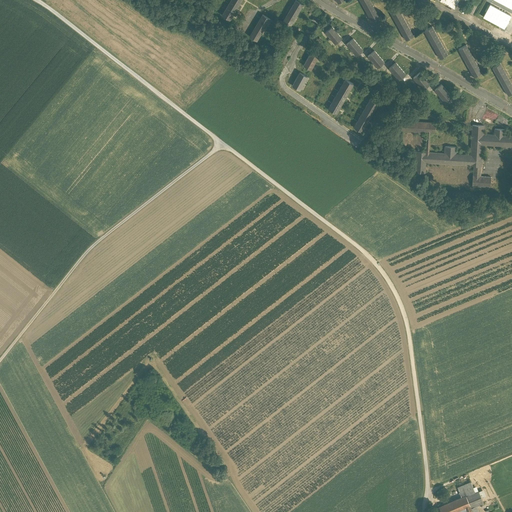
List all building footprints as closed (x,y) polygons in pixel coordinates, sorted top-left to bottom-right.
[(230,0),(222,15),(230,20),(241,0),(230,0)] [(295,0),(283,22),(290,26),(303,4),(295,0)] [(360,0),(372,21),(379,17),(370,0),(360,0)] [(440,0),(440,1),(455,8),(458,0),(440,0)] [(511,0),(502,0),(493,18),(511,27),(511,0)] [(390,12),(406,40),(413,36),(398,8),(390,12)] [(249,36),(257,41),(270,19),(263,14),(249,36)] [(432,26),(424,30),(440,58),(447,54),(432,26)] [(332,27),(325,32),(335,44),(342,38),(332,27)] [(353,38),(347,44),(356,55),(363,50),(353,38)] [(458,49),(473,77),(481,73),(466,45),(458,49)] [(374,50),(368,56),(377,68),(384,62),(374,50)] [(303,65),(311,69),(318,56),(311,52),(303,65)] [(396,63),(389,68),(399,79),(405,74),(396,63)] [(492,67),(508,95),(511,92),(511,84),(500,63),(492,67)] [(376,71),(379,76),(384,72),(380,67),(376,71)] [(292,86),(299,90),(307,76),(299,72),(292,86)] [(420,72),(413,78),(423,89),(429,84),(420,72)] [(328,109),(336,113),(353,83),(345,79),(328,109)] [(397,83),(401,87),(405,84),(401,79),(397,83)] [(435,90),(444,101),(451,96),(441,84),(435,90)] [(426,89),(421,93),(425,97),(430,94),(426,89)] [(354,127),(362,132),(379,102),(371,97),(354,127)] [(484,125),(472,125),(470,155),(455,154),(456,147),(445,146),(444,153),(428,152),(430,133),(434,133),(435,123),(401,121),(401,131),(427,132),(426,152),(416,151),(415,173),(425,173),(426,163),(470,165),(470,166),(474,166),(473,176),(472,186),(490,187),(491,177),(480,176),(481,166),(482,144),(511,146),(511,135),(504,135),(504,129),(495,128),(494,135),(483,134),(484,125)] [(471,482),(458,488),(461,497),(466,496),(475,492),(471,482)] [(475,492),(466,496),(470,505),(471,508),(476,506),(483,503),(478,491),(475,492)] [(461,497),(453,501),(457,511),(461,509),(465,508),(470,505),(466,496),(461,497)] [(453,501),(439,507),(441,511),(454,511),(457,511),(453,501)]
